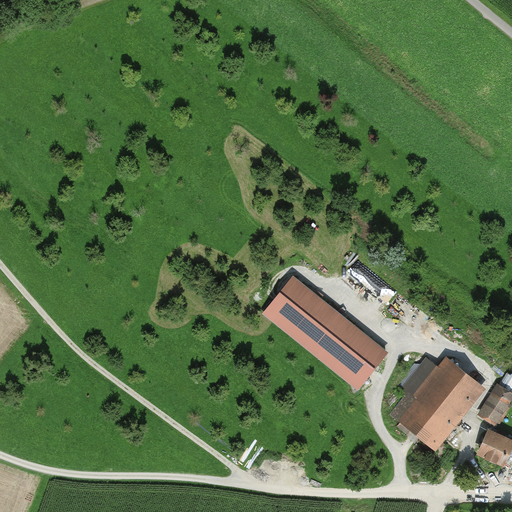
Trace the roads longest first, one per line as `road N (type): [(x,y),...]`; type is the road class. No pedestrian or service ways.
road 1 (track): [(0,263),(52,327),(102,371),(260,486)]
road 2 (track): [(260,486),(52,472),(0,455)]
road 3 (residential): [(511,496),(367,492)]
